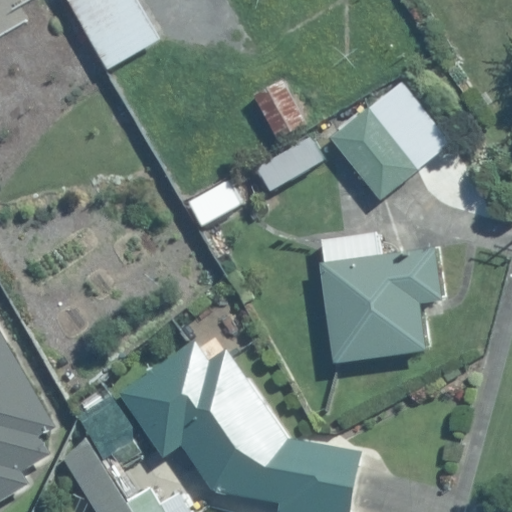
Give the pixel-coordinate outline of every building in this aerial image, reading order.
[(168,37),(164,31),(145,0),(71,0),(113,70),(168,37)] [(257,96),(260,102),(282,142),(314,125),(288,79),(257,96)] [(336,137),(341,143),(387,199),(423,169),(372,108),(336,137)] [(325,240),(328,263),(340,361),(428,350),(423,310),(447,307),(439,249),(387,256),(384,233),(325,240)] [(0,501),(30,483),(22,470),(54,451),(43,432),(59,422),(56,417),(0,326),(0,501)] [(352,511),(364,452),(294,436),(233,355),(219,366),(198,339),(126,394),(170,452),(184,442),(221,491),(285,504),(283,511),(352,511)] [(68,457),(71,462),(101,511),(203,511),(168,453),(145,467),(156,485),(130,501),(93,442),(68,457)]
